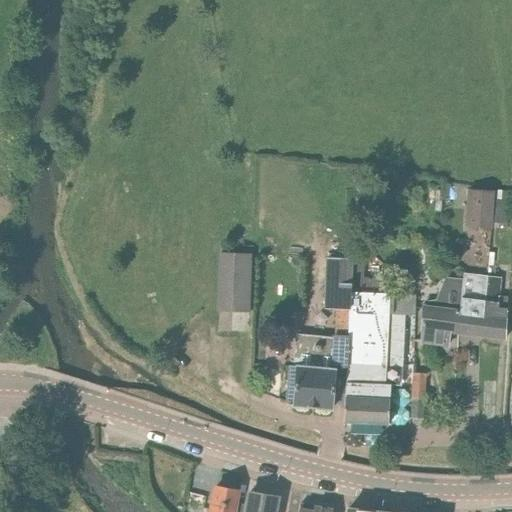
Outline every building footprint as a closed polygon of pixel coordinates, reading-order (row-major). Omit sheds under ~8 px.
[(493,223),(496,191),(468,189),(466,227),(491,228),(491,223),(493,223)] [(496,191),(493,223),(508,224),(507,192),(496,191)] [(218,252),(216,311),(250,312),(252,254),(218,252)] [(355,292),(356,277),(350,277),(351,259),(328,258),(324,307),(336,308),(332,369),(290,366),(288,385),(287,405),(332,408),(332,401),(345,402),(346,402),(355,292)] [(482,336),(488,277),(464,274),(464,280),(463,280),(460,309),(459,335),(482,336)] [(355,292),(389,294),(389,279),(356,277),(355,292)] [(506,338),(509,297),(500,297),(501,278),(488,277),(482,336),(506,338)] [(460,309),(463,280),(449,278),(441,301),(440,306),(425,305),(423,342),(442,343),(442,334),(459,335),(460,309)] [(414,296),(389,294),(355,292),(346,402),(345,402),(344,421),(389,424),(390,404),(390,385),(400,386),(411,386),(412,373),(413,365),(401,364),(404,315),(413,315),(414,296)] [(423,397),(424,374),(412,373),(411,386),(411,397),(423,397)] [(422,419),(423,399),(423,397),(411,397),(410,418),(422,419)] [(233,511),(235,503),(237,491),(216,487),(211,511),(233,511)] [(249,493),(247,505),(235,503),(233,511),(274,511),(277,499),(269,498),(269,496),(249,493)] [(332,511),(333,509),(314,506),(313,509),(306,508),(306,505),(300,503),(298,511),(332,511)]
